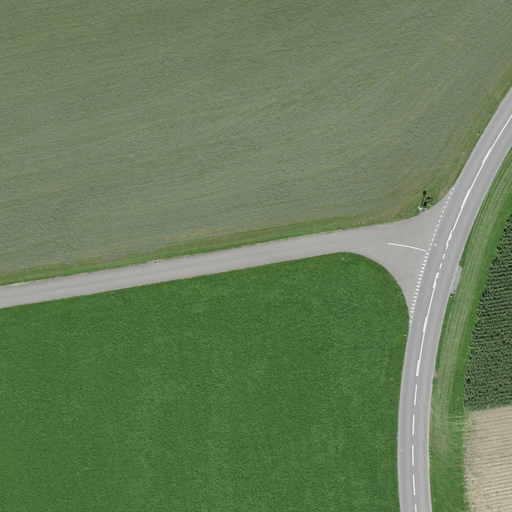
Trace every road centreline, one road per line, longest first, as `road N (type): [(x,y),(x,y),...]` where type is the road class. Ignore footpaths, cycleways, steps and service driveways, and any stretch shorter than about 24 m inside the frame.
road 1 (unclassified): [(0,300),(339,245),(388,244),(444,256)]
road 2 (tertiary): [(418,511),(418,371),(444,256)]
road 3 (tertiary): [(444,256),(511,119)]
